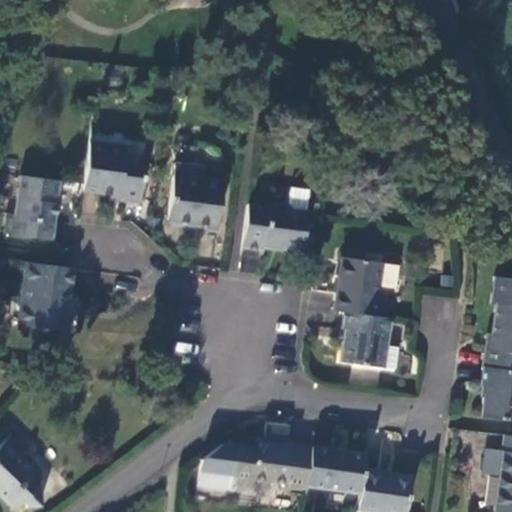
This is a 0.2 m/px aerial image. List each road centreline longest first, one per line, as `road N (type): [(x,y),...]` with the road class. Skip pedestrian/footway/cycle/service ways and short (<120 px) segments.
road 1 (residential): [(251,392),(429,414),(441,331)]
road 2 (residential): [(251,392),(258,309),(187,299),(121,250),(99,248)]
road 3 (residential): [(90,511),(251,392)]
road 4 (unclassified): [(432,0),(511,163)]
